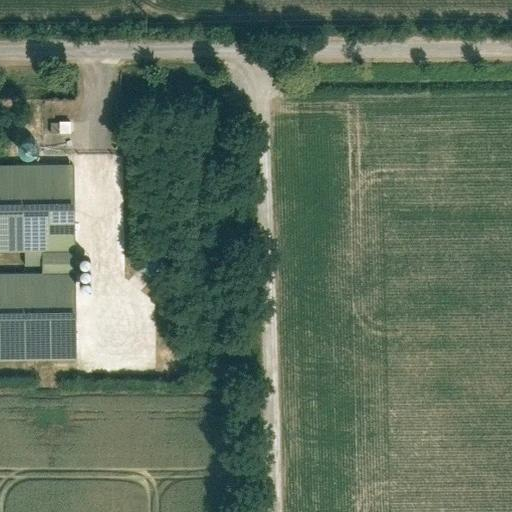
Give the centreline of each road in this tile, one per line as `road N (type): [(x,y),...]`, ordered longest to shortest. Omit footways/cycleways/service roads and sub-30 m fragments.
road 1 (unclassified): [(0,52),(511,48)]
road 2 (track): [(274,511),(265,50)]
